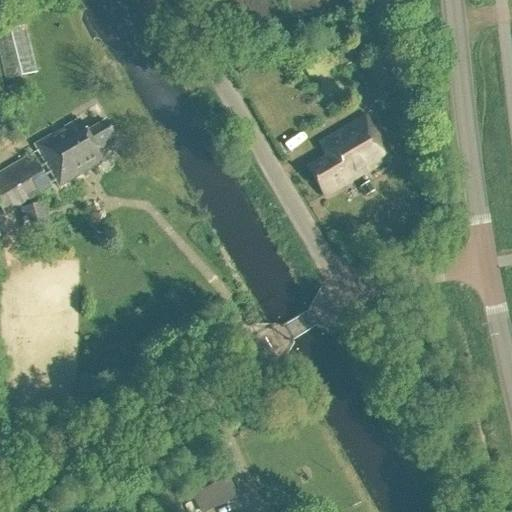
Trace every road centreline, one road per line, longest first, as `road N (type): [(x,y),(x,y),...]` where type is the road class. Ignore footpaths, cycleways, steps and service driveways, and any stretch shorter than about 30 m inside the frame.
road 1 (tertiary): [(0,502),(348,297)]
road 2 (unclassified): [(348,297),(171,0)]
road 3 (tertiary): [(484,264),(454,0)]
road 4 (tertiary): [(348,297),(484,264)]
